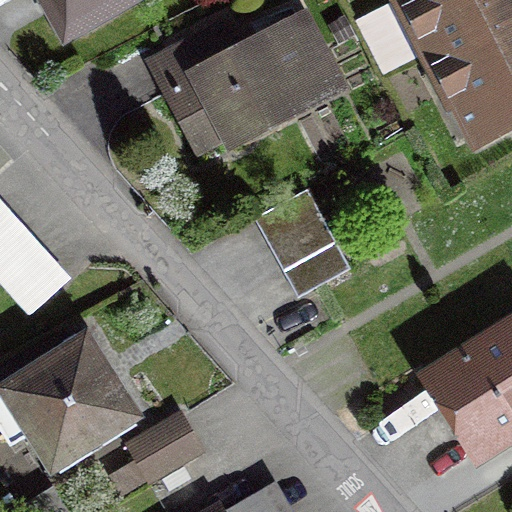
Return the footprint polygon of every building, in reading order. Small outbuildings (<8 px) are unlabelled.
[(46,0),(67,35),(127,0),(46,0)] [(511,0),(415,0),(467,101),(457,107),(477,147),(511,129),(511,0)] [(301,16),(238,53),(224,25),(155,61),(170,89),(196,75),(232,143),(338,85),(301,16)] [(307,190),(255,219),(298,297),(350,269),(307,190)] [(0,210),(0,233),(11,223),(0,210)] [(29,311),(63,281),(45,261),(11,291),(29,311)] [(511,334),(435,383),(475,446),(511,423),(511,334)] [(133,417),(85,340),(0,394),(0,428),(6,438),(24,426),(53,467),(133,417)] [(180,418),(127,447),(146,481),(199,453),(180,418)]
